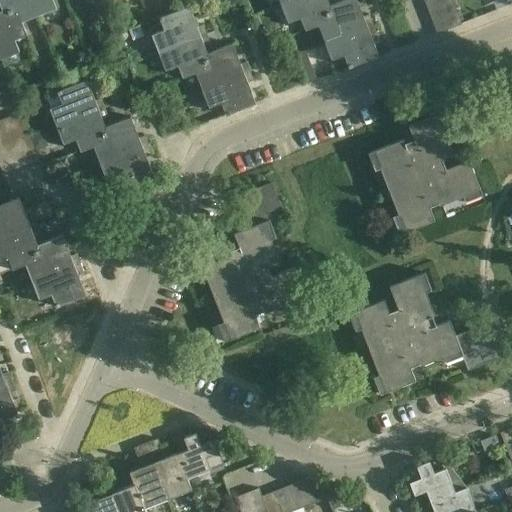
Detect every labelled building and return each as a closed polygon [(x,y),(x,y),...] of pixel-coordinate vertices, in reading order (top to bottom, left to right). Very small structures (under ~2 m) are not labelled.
[(22,23),(38,16),(31,0),(0,0),(0,5),(1,9),(15,4),(22,23)] [(31,0),(38,16),(56,9),(52,0),(31,0)] [(206,12),(212,9),(217,8),(215,5),(213,0),(205,0),(202,1),(206,12)] [(305,30),(318,25),(335,18),(330,5),(328,0),(293,0),(282,5),(288,22),(300,18),(305,30)] [(318,25),(324,41),(373,22),(369,13),(363,16),(357,0),(342,0),(330,5),(335,18),(318,25)] [(424,0),(428,11),(453,1),(452,0),(424,0)] [(154,18),(165,13),(160,1),(149,5),(154,18)] [(453,1),(428,11),(433,22),(457,12),(453,1)] [(0,57),(1,59),(19,52),(15,40),(26,35),(22,23),(15,4),(1,9),(0,9),(0,57)] [(151,34),(158,52),(207,33),(203,24),(197,26),(190,6),(159,18),(164,29),(151,34)] [(462,24),(457,12),(433,22),(437,34),(462,24)] [(117,24),(120,32),(127,29),(124,21),(117,24)] [(344,56),(349,68),(379,56),(370,34),(376,32),(373,22),(324,41),(332,61),(344,56)] [(116,30),(102,35),(108,51),(122,45),(116,30)] [(214,31),(207,34),(210,42),(217,39),(214,31)] [(182,77),(196,72),(212,66),(208,53),(205,46),(211,43),(207,33),(158,52),(165,70),(177,65),(182,77)] [(196,72),(203,90),(251,72),(247,62),(241,65),(233,43),(208,53),(212,66),(196,72)] [(309,60),(305,50),(295,54),(299,64),(309,60)] [(227,115),(255,104),(256,104),(248,83),(254,81),(251,72),(203,90),(210,108),(222,103),(227,115)] [(412,89),(417,104),(424,120),(408,126),(417,149),(408,152),(403,140),(373,151),(405,231),(434,220),(429,207),(438,203),(439,205),(480,190),(469,160),(446,169),(442,160),(454,155),(445,132),(439,115),(459,108),(446,75),(412,89)] [(95,100),(88,81),(88,80),(57,91),(62,104),(49,108),(56,126),(104,107),(101,98),(95,100)] [(80,152),(93,147),(110,140),(105,127),(103,120),(108,118),(104,107),(56,126),(63,144),(75,140),(80,152)] [(8,117),(17,141),(30,136),(20,112),(8,117)] [(0,120),(0,130),(6,145),(17,141),(8,117),(0,120)] [(93,147),(100,164),(148,146),(145,136),(139,138),(131,117),(105,127),(110,140),(93,147)] [(43,133),(31,138),(36,151),(48,146),(43,133)] [(30,136),(17,141),(27,164),(39,159),(30,136)] [(17,141),(6,145),(15,169),(27,164),(17,141)] [(0,147),(0,166),(3,174),(15,169),(6,145),(0,147)] [(152,155),(148,146),(100,164),(107,182),(119,177),(124,188),(154,177),(147,157),(152,155)] [(254,314),(263,310),(264,312),(305,296),(293,266),(270,275),(267,266),(279,262),(263,222),(284,214),(271,183),(237,196),(249,227),(233,233),(242,256),(234,260),(228,247),(199,258),(230,338),(259,327),(254,314)] [(0,240),(37,226),(34,217),(27,219),(18,197),(13,199),(10,193),(0,196),(0,240)] [(11,268),(23,263),(42,256),(37,244),(35,238),(41,236),(37,226),(0,240),(0,260),(7,257),(11,268)] [(64,234),(37,244),(42,256),(23,263),(30,281),(82,262),(78,252),(71,254),(64,234)] [(86,271),(82,262),(30,281),(37,299),(50,294),(55,307),(87,294),(79,274),(86,271)] [(354,310),(386,392),(415,381),(410,368),(419,364),(420,366),(461,350),(468,371),(500,358),(487,324),(455,336),(449,320),(426,329),(423,320),(435,315),(419,274),(389,286),(398,309),(389,312),(384,299),(354,310)] [(0,385),(11,381),(8,372),(2,374),(0,370),(0,385)] [(15,391),(11,381),(0,385),(0,420),(17,414),(9,393),(15,391)] [(0,449),(17,439),(7,424),(0,428),(0,449)] [(222,445),(215,448),(211,439),(200,443),(195,432),(182,437),(187,448),(176,453),(186,478),(210,469),(210,470),(222,466),(221,464),(228,461),(222,445)] [(481,439),(486,453),(500,448),(495,434),(481,439)] [(161,446),(158,437),(145,442),(150,454),(159,451),(161,446)] [(153,462),(150,454),(145,442),(133,446),(141,466),(153,462)] [(176,453),(153,462),(167,498),(191,489),(186,478),(176,453)] [(426,490),(430,501),(455,491),(467,486),(456,472),(449,475),(446,467),(434,471),(430,460),(405,470),(414,494),(426,490)] [(129,471),(144,511),(145,511),(144,507),(167,498),(153,462),(141,466),(129,471)] [(132,483),(111,491),(118,511),(144,511),(129,471),(127,471),(132,483)] [(317,501),(308,478),(296,482),(305,506),(317,501)] [(296,482),(284,487),(294,510),(305,506),(296,482)] [(511,485),(502,490),(506,499),(511,496),(511,485)] [(258,486),(245,491),(253,511),(265,511),(267,511),(261,495),(258,486)] [(467,486),(455,491),(430,501),(434,511),(472,511),(477,511),(467,486)] [(284,487),(273,491),(280,511),(289,511),(294,510),(284,487)] [(333,489),(324,492),(331,510),(339,506),(333,489)] [(89,511),(118,511),(111,491),(85,501),(89,511)] [(253,511),(245,491),(233,496),(239,511),(253,511)] [(280,511),(273,491),(261,495),(267,511),(280,511)]
